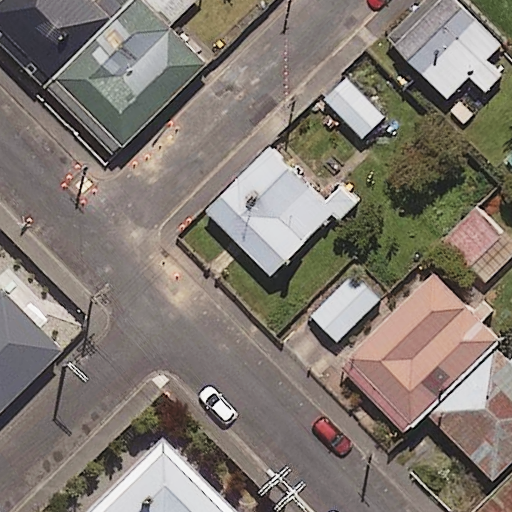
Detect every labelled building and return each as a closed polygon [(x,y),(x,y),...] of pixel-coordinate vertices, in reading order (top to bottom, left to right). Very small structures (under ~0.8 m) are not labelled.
[(6,0),(0,6),(0,36),(49,85),(134,0),(6,0)] [(199,0),(144,0),(55,91),(121,156),(208,68),(170,30),(199,0)] [(511,68),(511,53),(458,0),(432,0),(392,40),(451,99),(473,77),(488,92),(511,68)] [(368,99),(348,79),(327,100),(367,138),(389,116),(400,126),(416,109),(387,80),(368,99)] [(327,203),(274,150),(212,212),(277,277),(356,197),(344,186),(327,203)] [(511,261),(511,240),(482,209),(449,241),(490,283),(511,261)] [(383,301),(357,275),(315,316),(341,342),(383,301)] [(503,340),(436,275),(345,369),(411,434),(439,405),(503,340)] [(0,417),(62,358),(1,296),(0,296),(0,417)] [(511,361),(510,363),(501,354),(436,419),(498,482),(511,468),(511,361)] [(213,511),(153,449),(94,505),(100,511),(213,511)] [(511,511),(511,482),(480,511),(511,511)]
